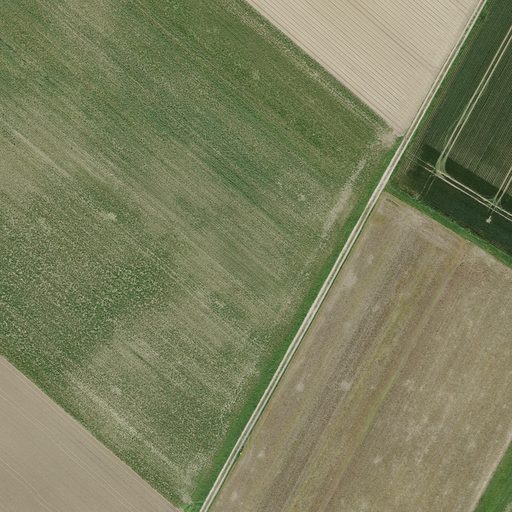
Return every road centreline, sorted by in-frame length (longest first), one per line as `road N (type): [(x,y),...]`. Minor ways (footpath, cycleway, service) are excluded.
road 1 (track): [(485,0),(204,511)]
road 2 (track): [(0,356),(180,511)]
